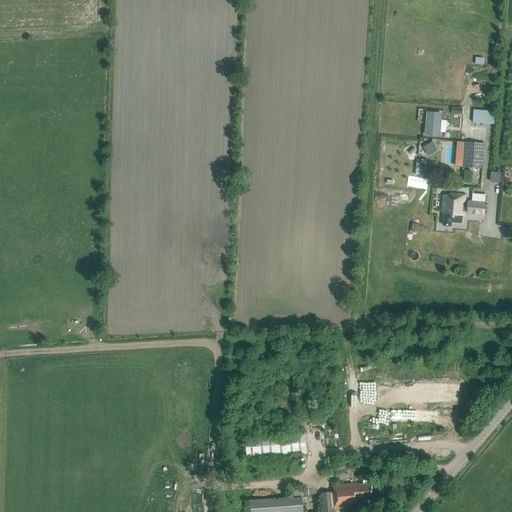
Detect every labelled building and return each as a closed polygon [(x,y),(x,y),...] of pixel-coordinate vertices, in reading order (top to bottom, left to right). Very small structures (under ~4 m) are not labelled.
[(472,109),(471,123),(493,124),(494,110),(472,109)] [(427,116),(424,138),(431,139),(432,140),(437,141),(438,139),(439,135),(438,134),(440,118),(427,116)] [(427,155),(436,150),(431,142),(422,147),(427,155)] [(483,169),(485,143),(464,142),(462,167),(483,169)] [(500,183),(501,173),(491,172),(490,182),(500,183)] [(443,225),(451,226),(451,222),(462,223),(462,215),(464,215),(464,212),(467,212),(467,204),(465,204),(465,195),(450,194),(450,196),(443,195),(442,214),(444,214),(443,225)] [(468,200),(467,204),(467,212),(466,215),(484,216),(486,195),(472,194),(472,200),(468,200)] [(305,432),(245,437),(247,458),(307,454),(305,432)] [(322,511),(354,511),(354,508),(360,507),(360,499),(373,498),(372,484),(358,485),(359,484),(333,486),(333,493),(321,494),(322,511)] [(250,499),(251,511),(303,511),(302,487),(290,488),(291,497),(250,499)]
